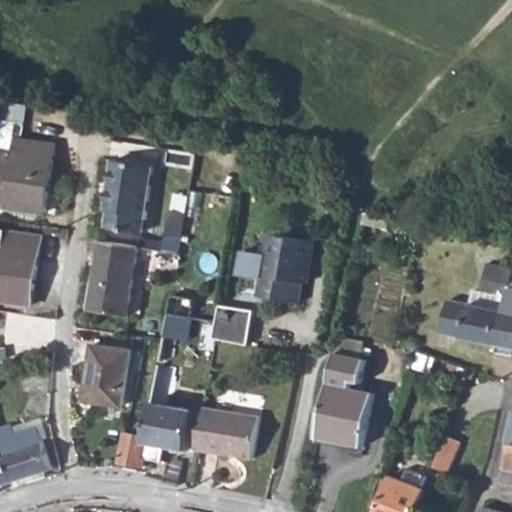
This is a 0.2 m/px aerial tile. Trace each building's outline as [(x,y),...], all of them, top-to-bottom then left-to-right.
[(0,148),(0,203),(8,205),(7,208),(46,213),(56,146),(17,139),(16,151),(0,148)] [(118,159),(110,209),(114,210),(111,225),(148,231),(159,166),(118,159)] [(173,210),(169,234),(182,236),(187,213),(173,210)] [(364,215),(362,227),(385,231),(387,219),(364,215)] [(0,229),(0,300),(28,306),(42,238),(0,229)] [(169,234),(166,250),(179,253),(182,236),(169,234)] [(143,246),(103,239),(93,311),(133,316),(143,246)] [(263,281),(260,301),(300,307),(303,286),(305,286),(307,270),(308,270),(312,245),(269,239),(266,260),(243,257),(240,278),(263,281)] [(487,265),(481,293),(506,298),(509,284),(511,268),(511,263),(504,261),(503,267),(487,265)] [(174,284),(147,438),(152,439),(149,459),(164,462),(167,447),(189,451),(195,411),(186,409),(166,405),(170,387),(173,370),(169,368),(170,364),(183,366),(197,287),(174,284)] [(473,292),(470,305),(504,311),(506,298),(481,293),(473,292)] [(504,311),(470,305),(450,301),(444,335),(497,344),(504,311)] [(255,314),(219,309),(215,339),(251,346),(255,314)] [(511,312),(504,311),(497,344),(511,346),(511,312)] [(93,346),(87,400),(124,404),(130,350),(93,346)] [(327,389),(318,434),(364,445),(376,392),(350,387),(352,379),(361,381),(366,358),(336,351),(327,389)] [(170,387),(166,405),(186,409),(190,391),(170,387)] [(203,408),(196,450),(253,459),(259,419),(203,408)] [(0,438),(5,454),(4,454),(13,482),(52,469),(37,427),(16,433),(13,427),(9,429),(8,425),(0,427),(0,438)] [(124,454),(123,467),(146,474),(149,459),(152,439),(147,438),(127,433),(124,454)] [(503,475),(501,484),(511,485),(511,435),(509,450),(503,475)] [(446,438),(435,468),(450,474),(461,444),(446,438)] [(4,454),(0,455),(0,486),(13,482),(4,454)] [(171,458),(163,482),(179,487),(185,461),(171,458)] [(378,511),(416,511),(426,490),(394,476),(378,511)]
